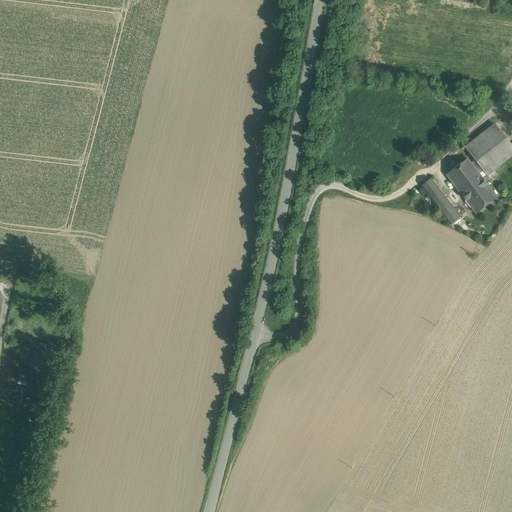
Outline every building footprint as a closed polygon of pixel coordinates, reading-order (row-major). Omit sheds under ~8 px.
[(511,155),(511,146),(495,124),(465,147),(476,160),(471,164),(479,173),(483,170),(487,175),(511,155)] [(467,159),(447,175),(462,195),(483,179),(479,173),(471,164),(467,159)] [(440,190),(431,179),(421,186),(430,198),(440,190)] [(497,197),(483,179),(462,195),(476,213),(497,197)] [(440,190),(430,198),(434,204),(445,196),(440,190)] [(461,217),(445,196),(434,204),(451,225),(461,217)]
